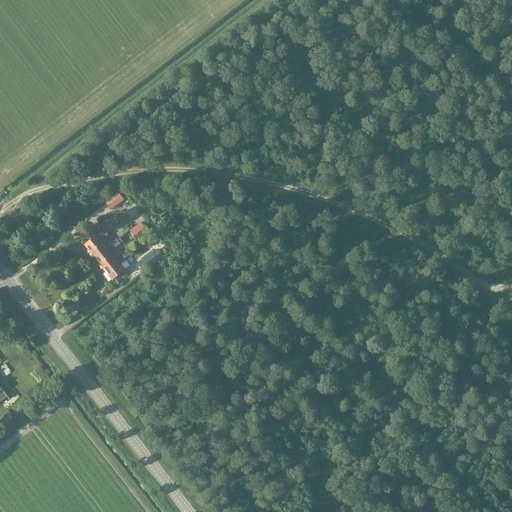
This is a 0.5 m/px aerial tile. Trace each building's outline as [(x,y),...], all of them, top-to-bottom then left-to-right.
[(119,193),(105,202),(110,209),(123,199),(119,193)] [(141,224),(131,232),(137,240),(147,233),(141,224)] [(94,257),(106,248),(100,240),(108,235),(104,230),(85,245),(85,246),(94,257)] [(103,268),(115,259),(111,254),(116,250),(114,248),(120,244),(116,240),(106,248),(94,257),(103,268)] [(111,280),(112,280),(124,271),(124,270),(118,263),(128,255),(125,251),(115,259),(103,268),(112,280),(111,280)] [(153,253),(138,264),(144,271),(158,260),(153,253)] [(0,398),(5,395),(8,399),(0,387),(0,398)]
